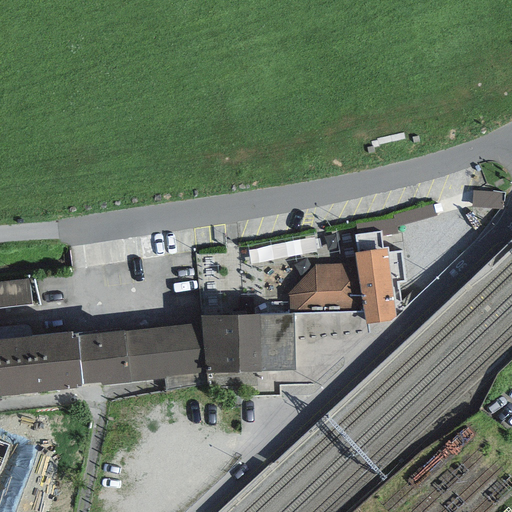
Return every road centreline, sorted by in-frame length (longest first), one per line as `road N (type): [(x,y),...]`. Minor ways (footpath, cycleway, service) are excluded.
road 1 (unclassified): [(511,140),(307,194),(0,234)]
road 2 (residential): [(201,511),(511,219)]
